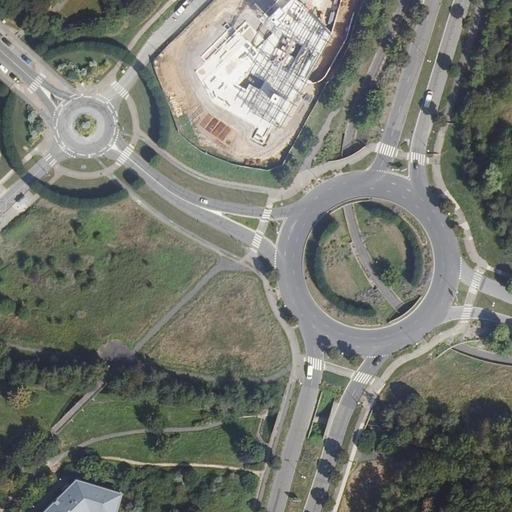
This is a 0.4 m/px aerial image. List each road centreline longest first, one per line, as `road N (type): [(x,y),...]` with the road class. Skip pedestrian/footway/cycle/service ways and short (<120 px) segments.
road 1 (secondary): [(403,0),(345,151),(352,237),(399,311),(453,346),(511,360)]
road 2 (secondary): [(422,205),(419,143),(462,0)]
road 3 (secondary): [(432,0),(384,159),(361,183)]
road 4 (secondary): [(311,319),(311,385),(271,511)]
road 5 (secondary): [(310,511),(350,397),(387,340)]
road 6 (residential): [(100,110),(202,0)]
road 7 (tertiary): [(192,203),(273,253),(289,274)]
